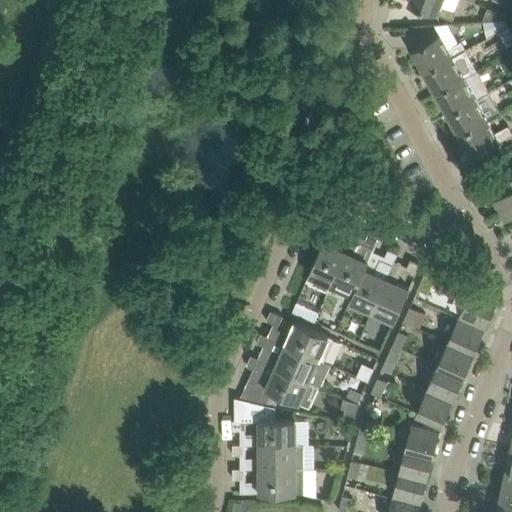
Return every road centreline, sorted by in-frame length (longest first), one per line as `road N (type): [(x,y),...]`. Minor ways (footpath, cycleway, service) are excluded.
road 1 (residential): [(210,511),(218,390),(285,237),(334,199),(419,232),(464,214)]
road 2 (residential): [(371,0),(366,23),(373,41),(464,214)]
road 3 (residential): [(450,511),(451,477),(511,329)]
